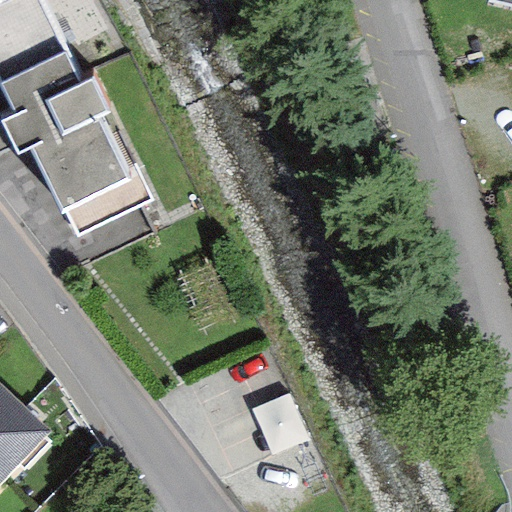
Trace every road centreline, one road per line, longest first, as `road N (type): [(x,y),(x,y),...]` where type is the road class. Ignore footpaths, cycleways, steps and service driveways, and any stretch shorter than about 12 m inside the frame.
road 1 (unclassified): [(384,0),(511,427)]
road 2 (unclassified): [(192,511),(0,248)]
